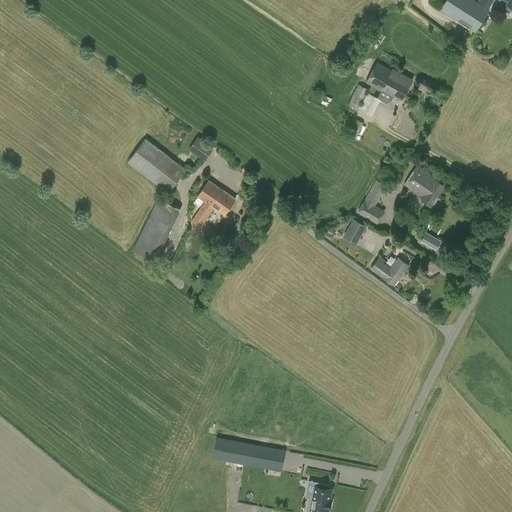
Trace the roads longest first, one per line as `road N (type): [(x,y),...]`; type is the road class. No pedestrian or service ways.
road 1 (unclassified): [(366,511),(410,413),(511,234)]
road 2 (unknown): [(268,203),(449,340)]
